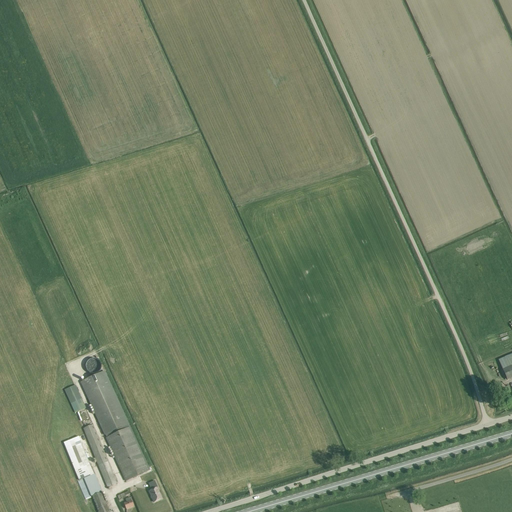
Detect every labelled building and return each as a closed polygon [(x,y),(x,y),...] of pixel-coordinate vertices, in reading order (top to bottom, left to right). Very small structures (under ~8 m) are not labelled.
[(511,353),(498,360),(503,370),(501,371),(502,374),(504,374),(507,380),(511,377),(511,353)] [(80,382),(105,435),(107,438),(106,438),(126,481),(150,470),(130,427),(129,427),(128,424),(129,424),(105,371),(80,382)] [(75,385),(64,390),(74,413),(86,407),(75,385)] [(83,429),(107,487),(117,484),(93,424),(83,429)] [(79,436),(63,443),(79,480),(84,479),(97,511),(110,511),(94,474),(89,463),(79,436)] [(148,484),(151,490),(149,492),(154,502),(162,499),(157,488),(158,488),(155,481),(148,484)] [(129,491),(117,496),(119,500),(126,497),(126,496),(130,494),(129,491)] [(123,504),(124,506),(125,506),(126,509),(133,506),(131,501),(130,497),(125,499),(127,502),(123,504)]
